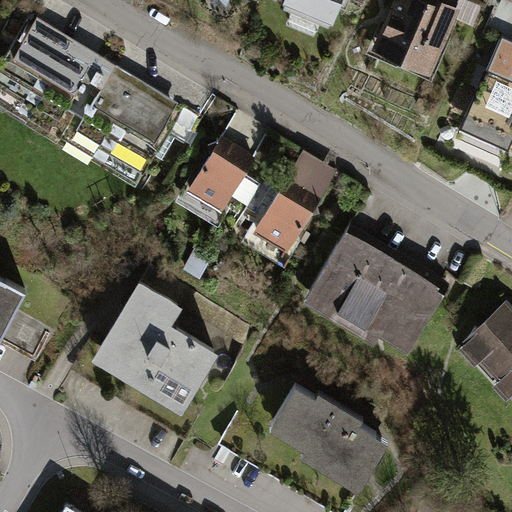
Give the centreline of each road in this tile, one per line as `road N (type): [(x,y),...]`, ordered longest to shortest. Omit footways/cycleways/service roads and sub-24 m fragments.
road 1 (residential): [(92,0),(511,246)]
road 2 (residential): [(64,425),(225,511)]
